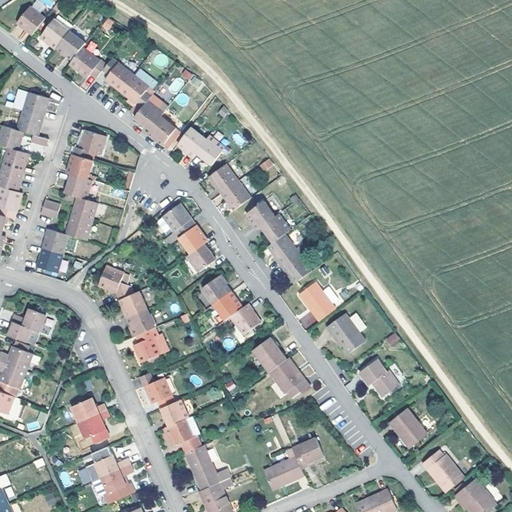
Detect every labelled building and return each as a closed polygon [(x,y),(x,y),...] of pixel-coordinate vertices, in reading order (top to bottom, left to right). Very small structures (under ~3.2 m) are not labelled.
[(38,0),(50,8),(55,2),(52,0),(38,0)] [(29,32),(32,35),(46,17),(30,5),(16,22),(29,32)] [(107,30),(114,23),(109,18),(102,25),(107,30)] [(56,48),(70,31),(55,19),(41,35),(48,42),(56,48)] [(71,61),(82,47),(85,43),(70,31),(56,48),(63,54),(71,61)] [(71,61),(68,64),(86,78),(90,73),(96,78),(105,66),(82,47),(71,61)] [(119,92),(132,75),(112,59),(102,71),(107,76),(104,80),(108,83),(119,92)] [(184,69),(180,76),(189,81),(193,74),(184,69)] [(140,109),(153,93),(132,75),(119,92),(128,100),(134,104),(140,109)] [(175,94),(183,84),(176,78),(168,88),(175,94)] [(46,110),(49,103),(50,98),(29,92),(24,110),(44,116),(46,110)] [(140,124),(149,131),(161,114),(169,104),(153,93),(140,109),(133,118),(140,124)] [(228,110),(223,105),(216,112),(222,118),(228,110)] [(17,129),(24,131),(34,134),(38,136),(39,132),(44,116),(24,110),(17,129)] [(161,114),(149,131),(146,134),(154,141),(162,147),(177,127),(161,114)] [(0,143),(8,146),(19,149),(23,136),(24,131),(17,129),(4,125),(0,136),(0,143)] [(191,157),(194,154),(204,140),(190,128),(176,145),(191,157)] [(76,146),(74,153),(89,158),(91,151),(102,154),(108,135),(88,129),(83,143),(82,148),(76,146)] [(38,136),(34,134),(31,142),(46,147),(48,139),(38,136)] [(204,140),(194,154),(206,163),(210,166),(220,153),(223,156),(228,150),(225,147),(223,150),(207,137),(204,140)] [(8,146),(2,165),(24,171),(28,158),(29,152),(19,149),(8,146)] [(68,173),(73,174),(88,179),(94,159),(89,158),(74,153),(68,173)] [(271,163),(267,158),(261,163),(264,168),(271,163)] [(0,185),(1,186),(18,191),(19,187),(24,171),(2,165),(0,172),(0,185)] [(223,165),(207,177),(219,193),(235,182),(223,165)] [(130,189),(135,172),(129,170),(125,187),(130,189)] [(79,196),(87,199),(92,180),(88,179),(73,174),(68,188),(67,193),(79,196)] [(235,182),(219,193),(229,207),(231,211),(248,199),(235,182)] [(18,207),(23,193),(18,191),(1,186),(0,188),(0,206),(0,207),(0,213),(7,215),(15,218),(18,207)] [(78,201),(73,215),(93,221),(98,202),(87,199),(79,196),(78,201)] [(45,206),(60,210),(62,204),(47,199),(45,206)] [(246,219),(254,231),(258,228),(272,218),(260,202),(243,214),(246,219)] [(171,232),(175,238),(193,225),(188,219),(177,203),(159,216),(160,217),(155,220),(155,223),(163,234),(169,230),(171,232)] [(43,214),(57,218),(60,210),(45,206),(43,214)] [(68,234),(70,235),(87,240),(93,221),(73,215),(69,229),(68,234)] [(269,244),(282,234),(286,231),(275,216),(272,218),(258,228),(266,241),(269,244)] [(187,254),(201,244),(204,241),(197,231),(193,225),(175,238),(187,254)] [(47,233),(43,247),(64,254),(70,235),(68,234),(48,228),(47,233)] [(168,244),(175,238),(171,232),(163,238),(168,244)] [(269,244),(264,247),(271,257),(278,266),(296,253),(282,234),(269,244)] [(211,257),(201,244),(187,254),(184,257),(196,273),(213,260),(211,257)] [(43,247),(41,254),(39,261),(37,267),(59,273),(64,254),(43,247)] [(296,253),(278,266),(285,276),(291,284),(309,271),(296,253)] [(128,285),(126,284),(120,282),(122,274),(123,271),(106,265),(99,284),(114,290),(116,290),(119,297),(132,292),(128,285)] [(120,282),(126,284),(128,276),(122,274),(120,282)] [(200,288),(211,305),(229,292),(220,280),(217,275),(200,288)] [(299,294),(319,321),(336,309),(315,282),(299,294)] [(132,292),(119,297),(123,306),(128,316),(145,308),(137,290),(132,292)] [(215,327),(228,317),(241,308),(238,304),(229,292),(211,305),(203,310),(215,327)] [(252,312),(246,304),(241,308),(228,317),(241,336),(259,323),(252,312)] [(33,327),(40,330),(46,313),(31,307),(29,314),(28,316),(17,312),(14,320),(15,321),(10,334),(28,341),(33,327)] [(145,308),(128,316),(131,324),(129,325),(128,325),(132,336),(135,335),(148,329),(153,326),(145,308)] [(341,339),(345,344),(351,352),(368,338),(362,330),(370,324),(359,310),(351,316),(347,311),(328,325),(337,338),(339,336),(341,339)] [(299,321),(306,328),(314,320),(307,313),(299,321)] [(140,363),(160,354),(152,337),(148,329),(135,335),(139,342),(132,345),(134,348),(140,363)] [(395,332),(386,339),(391,346),(400,339),(395,332)] [(152,337),(160,354),(167,351),(160,334),(152,337)] [(253,348),(270,370),(288,358),(279,346),(271,335),(253,348)] [(339,336),(337,338),(343,346),(345,344),(341,339),(339,336)] [(14,338),(12,344),(28,350),(29,344),(14,338)] [(0,352),(0,360),(25,370),(32,352),(28,350),(12,344),(9,352),(8,354),(0,352)] [(299,370),(289,357),(288,358),(270,370),(270,371),(285,393),(288,391),(292,396),(300,390),(302,392),(310,386),(299,370)] [(370,384),(373,382),(376,380),(386,394),(400,384),(390,369),(388,371),(379,358),(361,370),(370,384)] [(0,367),(3,368),(2,371),(0,375),(0,385),(14,391),(15,389),(18,390),(25,370),(0,360),(0,367)] [(150,371),(141,375),(145,385),(154,381),(150,371)] [(160,407),(175,401),(164,376),(154,381),(145,385),(146,387),(152,403),(157,400),(160,407)] [(225,384),(228,391),(236,387),(232,380),(225,384)] [(383,396),(386,394),(376,380),(373,382),(383,396)] [(14,391),(0,385),(0,410),(6,413),(13,396),(12,396),(14,391)] [(73,405),(80,422),(107,410),(104,403),(97,406),(96,404),(93,397),(73,405)] [(164,416),(168,426),(184,419),(188,417),(180,399),(175,401),(160,407),(164,416)] [(428,434),(408,407),(390,420),(411,447),(428,434)] [(109,416),(107,410),(80,422),(87,437),(92,435),(95,443),(110,436),(103,419),(109,416)] [(168,426),(162,428),(168,441),(170,440),(173,446),(181,442),(185,453),(200,447),(195,436),(199,434),(191,416),(188,417),(184,419),(168,426)] [(88,446),(95,443),(92,435),(87,437),(85,438),(88,446)] [(304,464),(311,461),(320,457),(313,440),(290,450),(293,458),(299,470),(306,467),(304,464)] [(86,466),(93,482),(131,465),(128,458),(120,461),(117,462),(110,445),(92,453),(95,462),(86,466)] [(229,479),(232,478),(227,469),(217,473),(204,445),(200,447),(185,453),(202,491),(220,483),(229,479)] [(422,463),(427,469),(430,468),(440,481),(447,490),(464,477),(446,453),(444,455),(439,449),(422,463)] [(293,458),(290,450),(284,452),(287,460),(293,458)] [(42,458),(33,462),(36,469),(45,465),(42,458)] [(293,458),(287,460),(261,472),(269,491),(302,478),(299,470),(293,458)] [(134,471),(131,465),(93,482),(99,496),(105,494),(113,490),(117,500),(135,492),(131,482),(126,484),(124,478),(123,476),(134,471)] [(430,468),(427,469),(445,492),(447,490),(440,481),(430,468)] [(220,483),(223,490),(232,486),(229,479),(220,483)] [(453,495),(456,498),(476,482),(474,479),(469,484),(468,482),(453,495)] [(466,510),(468,509),(472,506),(476,511),(489,511),(497,507),(476,482),(456,498),(466,510)] [(202,491),(199,492),(206,506),(208,505),(210,511),(232,511),(223,490),(220,483),(202,491)] [(0,508),(8,504),(0,485),(0,508)] [(117,500),(113,490),(105,494),(109,503),(117,500)] [(139,491),(132,494),(134,499),(141,496),(140,493),(139,491)] [(374,500),(356,508),(357,511),(392,511),(395,511),(386,491),(372,497),(374,500)] [(45,497),(49,506),(56,503),(53,494),(45,497)] [(354,504),(356,508),(374,500),(372,497),(354,504)]
